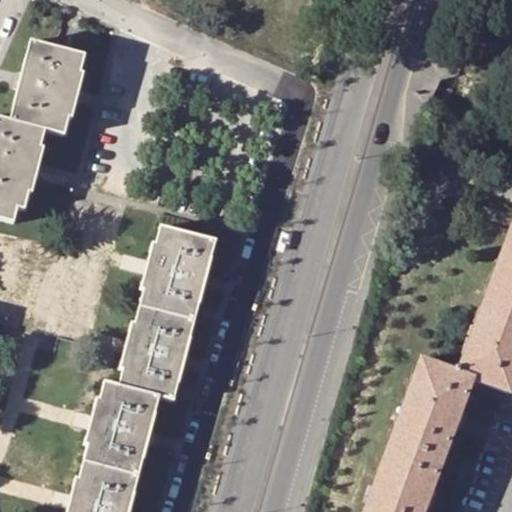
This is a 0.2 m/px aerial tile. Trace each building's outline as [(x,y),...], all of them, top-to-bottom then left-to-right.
[(79,73),(83,57),(28,43),(8,124),(43,132),(63,137),(67,119),(70,120),(82,74),(79,73)] [(39,148),(43,132),(8,124),(0,121),(0,220),(12,224),(16,209),(23,211),(27,193),(31,194),(43,149),(39,148)] [(511,222),(457,375),(469,380),(507,393),(511,378),(511,222)] [(142,293),(137,309),(190,323),(213,244),(160,229),(155,246),(151,245),(139,292),(142,293)] [(169,402),(190,323),(137,309),(132,325),(129,324),(116,370),(120,371),(116,388),(156,399),(169,402)] [(457,375),(419,361),(363,511),(420,511),(422,509),(426,511),(432,492),(429,490),(451,429),(456,431),(462,414),(457,412),(469,380),(457,375)] [(135,478),(156,399),(116,388),(103,385),(99,400),(94,399),(81,445),(86,447),(82,463),(135,478)] [(125,511),(135,478),(82,463),(77,480),(72,479),(63,511),(125,511)]
